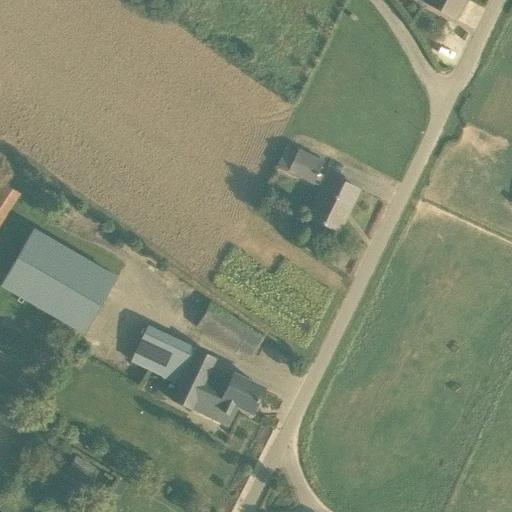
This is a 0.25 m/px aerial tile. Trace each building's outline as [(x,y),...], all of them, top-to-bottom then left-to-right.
[(454,19),(464,0),(425,0),(424,2),(454,19)] [(323,162),(298,150),(288,172),(313,184),(313,183),(322,188),(308,217),(338,232),(358,190),(328,175),(327,177),(318,173),(323,162)] [(0,225),(20,193),(0,180),(0,225)] [(0,280),(0,287),(83,334),(117,274),(31,225),(0,280)] [(235,351),(238,347),(249,328),(210,303),(195,326),(235,351)] [(226,390),(205,380),(215,359),(147,326),(130,361),(163,377),(163,378),(179,386),(172,401),(190,410),(191,409),(213,419),(220,405),(234,412),(237,406),(252,412),(263,389),(233,375),(226,390)] [(75,453),(66,471),(86,482),(96,463),(75,453)]
